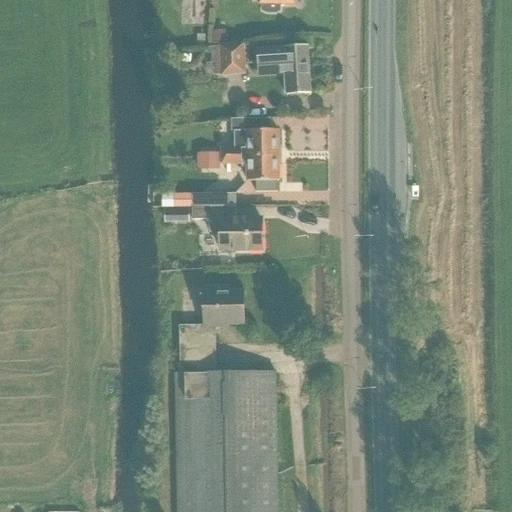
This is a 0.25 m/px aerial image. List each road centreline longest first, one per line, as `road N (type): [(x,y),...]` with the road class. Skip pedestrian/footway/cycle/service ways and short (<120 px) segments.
road 1 (primary): [(387,511),(382,0)]
road 2 (unclassified): [(351,0),(356,511)]
